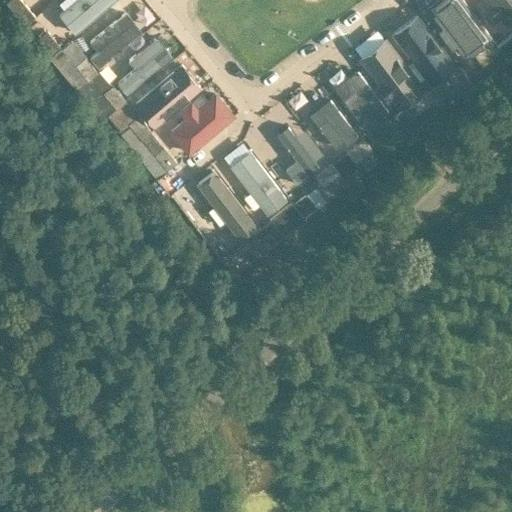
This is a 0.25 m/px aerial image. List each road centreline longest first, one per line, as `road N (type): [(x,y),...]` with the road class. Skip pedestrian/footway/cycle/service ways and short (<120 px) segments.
road 1 (unclassified): [(91,511),(364,275),(511,134)]
road 2 (unclassified): [(251,111),(398,0)]
road 3 (track): [(80,511),(0,371)]
road 4 (unclassified): [(251,111),(190,31),(179,0)]
